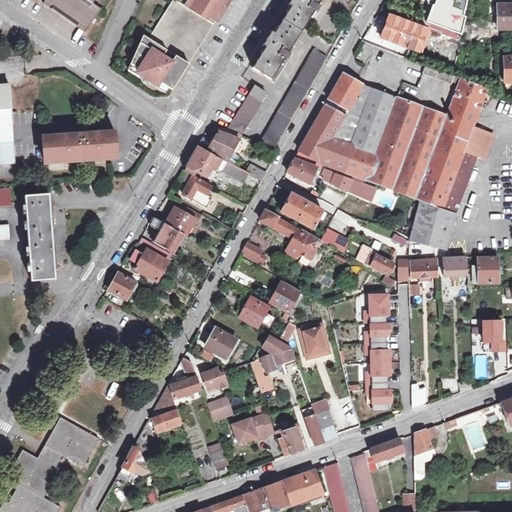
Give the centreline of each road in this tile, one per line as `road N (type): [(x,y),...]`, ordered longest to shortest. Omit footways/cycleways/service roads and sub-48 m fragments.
road 1 (residential): [(88,511),(372,0)]
road 2 (residential): [(159,511),(511,385)]
road 3 (residential): [(181,134),(0,424)]
road 4 (residential): [(259,0),(181,134)]
road 5 (unknown): [(274,172),(396,248)]
road 6 (residential): [(0,5),(97,76)]
